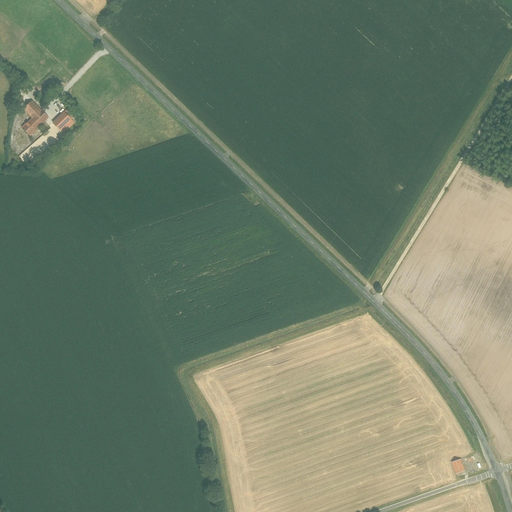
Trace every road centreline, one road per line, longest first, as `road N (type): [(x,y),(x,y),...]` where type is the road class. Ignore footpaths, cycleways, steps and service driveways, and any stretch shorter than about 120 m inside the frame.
road 1 (tertiary): [(57,0),(410,338),(460,401),(496,471)]
road 2 (track): [(511,77),(374,303)]
road 3 (residential): [(496,471),(382,511)]
